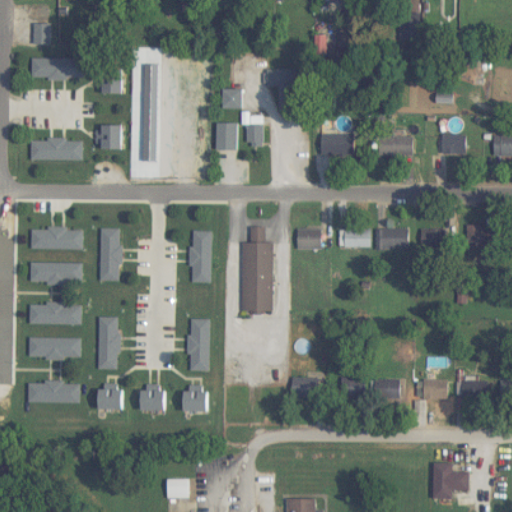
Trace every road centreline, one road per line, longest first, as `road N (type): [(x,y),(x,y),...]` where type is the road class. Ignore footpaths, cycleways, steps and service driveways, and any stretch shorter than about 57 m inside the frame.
road 1 (residential): [(511,435),(270,435),(257,424),(234,294),(234,195)]
road 2 (residential): [(511,192),(159,194)]
road 3 (residential): [(183,117),(184,169),(153,156),(151,73),(183,78),(183,117)]
road 4 (residential): [(2,192),(4,0)]
road 5 (residential): [(157,364),(159,194)]
road 6 (residential): [(159,194),(2,192)]
